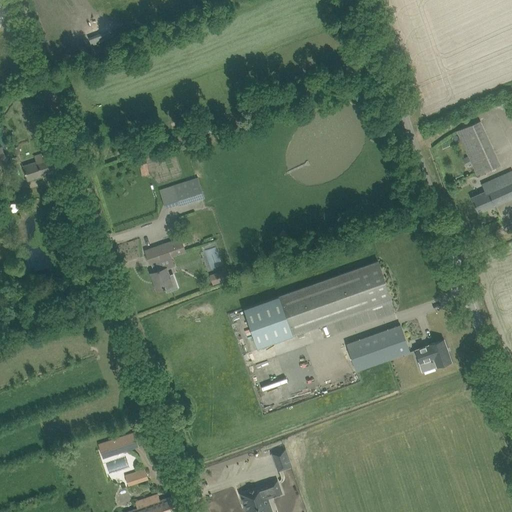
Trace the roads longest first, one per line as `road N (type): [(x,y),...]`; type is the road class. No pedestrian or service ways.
road 1 (track): [(23,0),(200,511)]
road 2 (unclassified): [(454,257),(364,0)]
road 3 (unclassified): [(511,427),(454,257)]
